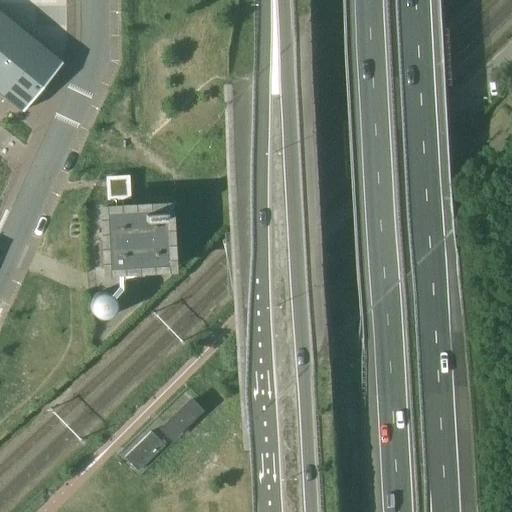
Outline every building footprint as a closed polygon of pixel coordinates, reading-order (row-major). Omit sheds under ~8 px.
[(0,12),(0,92),(23,111),(62,61),(0,12)] [(127,177),(107,178),(108,198),(128,197),(127,177)] [(100,208),(104,272),(170,268),(167,205),(100,208)] [(89,303),(89,305),(89,307),(90,310),(90,311),(92,313),(93,315),(94,316),(96,317),(98,318),(100,319),(102,319),(104,319),(106,318),(108,317),(110,316),(112,315),(113,313),(114,311),(115,310),(115,308),(116,305),(115,303),(115,301),(114,299),(113,298),(112,296),(110,295),(108,294),(106,293),(104,292),(102,292),(100,292),(98,293),(96,294),(94,295),(93,296),(92,298),(90,299),(90,301),(89,303)] [(103,325),(99,339),(114,343),(118,329),(103,325)] [(159,428),(171,440),(201,411),(189,399),(159,428)] [(138,472),(164,446),(151,433),(125,458),(138,472)]
